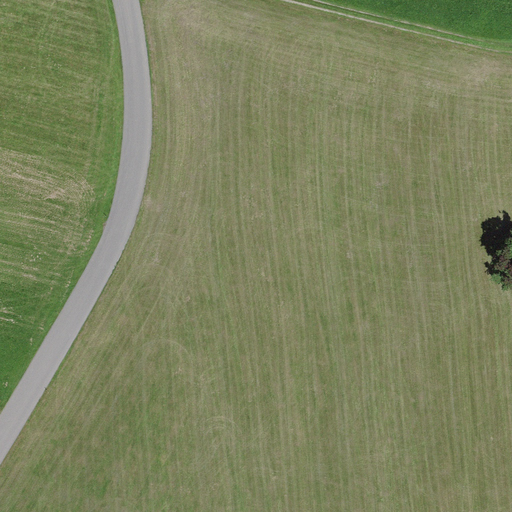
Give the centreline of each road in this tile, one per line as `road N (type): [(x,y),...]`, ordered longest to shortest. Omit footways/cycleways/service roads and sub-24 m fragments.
road 1 (unclassified): [(126,0),(139,140),(131,187),(115,242),(0,444)]
road 2 (track): [(292,0),(511,51)]
